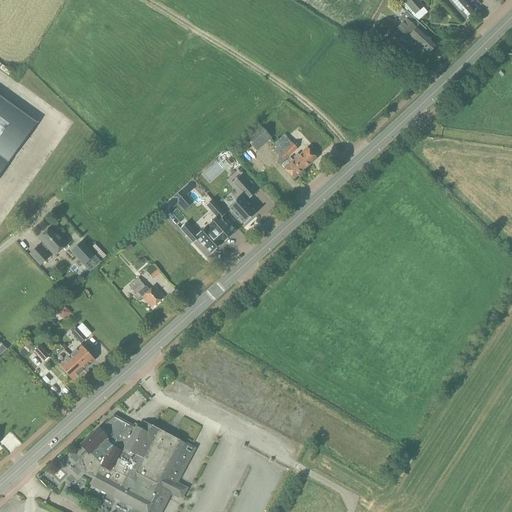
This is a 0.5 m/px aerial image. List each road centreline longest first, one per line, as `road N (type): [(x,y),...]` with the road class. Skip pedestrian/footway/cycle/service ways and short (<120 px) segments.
road 1 (secondary): [(0,486),(511,15)]
road 2 (unknown): [(0,199),(48,122),(14,84)]
